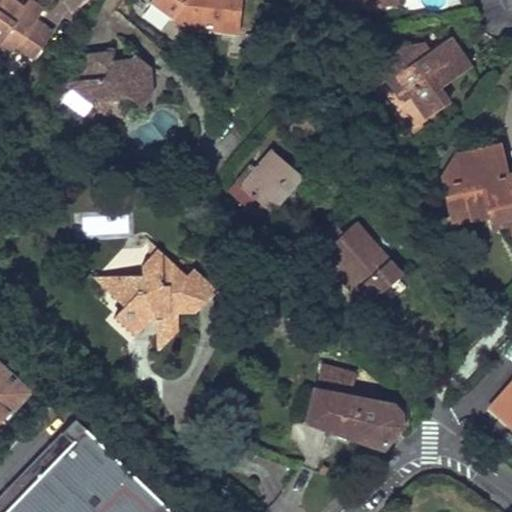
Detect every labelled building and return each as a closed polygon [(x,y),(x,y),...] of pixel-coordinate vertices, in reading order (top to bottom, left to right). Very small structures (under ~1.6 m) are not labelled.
[(16,10),(8,4),(10,0),(0,0),(0,42),(1,41),(13,50),(15,47),(32,59),(53,30),(36,18),(39,14),(25,3),(23,5),(20,3),(16,10)] [(20,3),(16,0),(10,0),(8,4),(16,10),(20,3)] [(30,0),(26,0),(25,3),(39,14),(43,9),(30,0)] [(240,0),(150,0),(149,2),(187,30),(238,34),(240,0)] [(327,0),(343,12),(396,3),(395,0),(327,0)] [(469,66),(449,36),(428,50),(422,54),(414,42),(396,45),(380,56),(392,73),(386,77),(387,78),(401,99),(410,93),(426,117),(448,102),(438,87),(469,66)] [(13,50),(1,41),(0,42),(0,55),(6,60),(13,50)] [(428,50),(422,41),(414,42),(422,54),(428,50)] [(149,67),(133,54),(127,61),(112,63),(111,50),(87,53),(70,75),(71,89),(103,114),(114,98),(127,97),(142,108),(152,95),(149,67)] [(392,73),(380,56),(368,64),(380,82),(387,78),(386,77),(392,73)] [(299,115),(285,131),(309,152),(323,135),(299,115)] [(511,171),(507,172),(506,165),(500,142),(481,146),(484,160),(460,165),(463,179),(442,184),(451,223),(488,214),(490,214),(488,207),(496,205),(500,225),(509,223),(511,237),(511,236),(511,171)] [(481,146),(456,152),(441,179),(442,184),(463,179),(460,165),(484,160),(481,146)] [(235,181),(227,191),(246,207),(254,197),(269,210),(299,173),(270,149),(240,185),(235,181)] [(500,225),(496,205),(488,207),(490,214),(488,214),(491,227),(500,225)] [(323,250),(319,253),(330,265),(334,261),(350,279),(370,301),(382,289),(397,276),(401,273),(354,221),(340,234),(323,250)] [(315,240),(323,250),(340,234),(332,224),(315,240)] [(157,247),(149,240),(148,241),(149,255),(157,247)] [(186,275),(171,261),(161,261),(161,252),(157,247),(149,255),(141,264),(142,274),(128,274),(110,293),(123,305),(114,316),(136,336),(155,316),(161,316),(164,319),(169,313),(176,313),(194,312),(216,289),(193,267),(186,275)] [(171,261),(161,252),(161,261),(171,261)] [(128,274),(91,275),(110,293),(128,274)] [(397,276),(382,289),(392,300),(406,286),(397,276)] [(350,279),(346,283),(366,305),(370,301),(350,279)] [(271,300),(262,310),(294,340),(303,330),(271,300)] [(177,330),(176,313),(169,313),(164,319),(161,316),(155,316),(156,353),(177,330)] [(0,428),(39,385),(0,350),(0,428)] [(391,402),(350,395),(352,387),(355,372),(320,363),(315,388),(307,420),(382,446),(406,417),(391,402)] [(511,381),(490,407),(511,426),(511,381)] [(395,395),(352,387),(350,395),(391,402),(406,417),(406,406),(395,395)] [(182,511),(87,421),(0,511),(182,511)]
